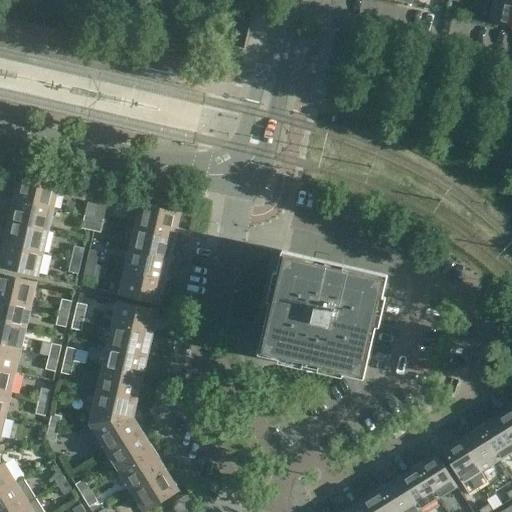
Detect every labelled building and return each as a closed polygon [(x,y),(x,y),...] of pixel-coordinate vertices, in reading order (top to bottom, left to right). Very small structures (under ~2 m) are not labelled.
[(511,28),(511,3),(496,0),(494,0),(489,23),(496,24),(496,25),(511,28)] [(20,176),(14,199),(52,208),(58,185),(20,176)] [(47,230),(52,208),(14,199),(9,221),(47,230)] [(94,218),(97,205),(87,202),(84,216),(94,218)] [(174,236),(179,213),(141,204),(136,227),(174,236)] [(106,207),(97,205),(94,218),(103,220),(106,207)] [(91,230),(94,218),(84,216),(81,228),(91,230)] [(100,233),(103,220),(94,218),(91,230),(100,233)] [(42,252),(47,230),(9,221),(4,244),(42,252)] [(168,258),(174,236),(136,227),(130,249),(168,258)] [(0,266),(37,275),(42,252),(4,244),(0,261),(0,266)] [(81,261),(84,248),(74,246),(71,259),(81,261)] [(163,281),(168,258),(130,249),(125,272),(163,281)] [(99,252),(90,250),(89,250),(86,263),(96,265),(99,252)] [(387,275),(282,251),(277,272),(274,271),(266,302),(270,303),(258,353),(279,358),(278,361),(342,376),(343,373),(363,378),(375,327),(378,328),(385,297),(382,296),(387,275)] [(78,274),(81,261),(71,259),(68,272),(78,274)] [(93,278),(96,265),(86,263),(83,275),(93,278)] [(158,304),(163,281),(125,272),(120,295),(158,304)] [(0,274),(0,298),(30,305),(35,282),(0,274)] [(0,321),(25,328),(30,305),(0,298),(0,321)] [(69,314),(72,301),(62,299),(59,312),(69,314)] [(118,302),(113,325),(151,333),(156,310),(118,302)] [(87,305),(77,303),(74,316),(84,318),(87,305)] [(66,327),(69,314),(59,312),(56,325),(66,327)] [(81,331),(84,318),(74,316),(71,329),(81,331)] [(0,345),(20,350),(25,328),(0,321),(0,345)] [(146,356),(151,333),(113,325),(108,347),(146,356)] [(58,359),(61,346),(51,344),(48,357),(58,359)] [(0,368),(14,372),(20,350),(0,345),(0,368)] [(77,349),(67,347),(64,360),(74,362),(77,349)] [(141,378),(146,356),(108,347),(103,369),(141,378)] [(55,372),(58,359),(48,357),(45,369),(55,372)] [(71,375),(74,362),(64,360),(61,373),(71,375)] [(0,392),(9,394),(14,372),(0,368),(0,392)] [(136,400),(141,378),(103,369),(98,391),(136,400)] [(48,403),(51,390),(41,388),(38,401),(48,403)] [(132,417),(136,400),(98,391),(90,424),(132,417)] [(0,415),(4,416),(9,394),(0,392),(0,415)] [(45,416),(48,403),(38,401),(35,414),(45,416)] [(511,407),(498,416),(511,439),(511,407)] [(61,416),(51,414),(48,427),(58,429),(61,416)] [(511,452),(511,439),(498,416),(479,428),(500,460),(511,452)] [(141,432),(132,417),(90,424),(108,453),(141,432)] [(55,442),(58,429),(48,427),(45,440),(55,442)] [(500,460),(479,428),(461,439),(481,471),(500,460)] [(153,451),(141,432),(108,453),(120,472),(153,451)] [(481,471),(461,439),(442,451),(462,483),(481,471)] [(165,471),(153,451),(120,472),(132,491),(165,471)] [(437,454),(436,455),(418,466),(438,498),(457,486),(437,454)] [(3,463),(0,465),(0,493),(15,484),(3,463)] [(438,498),(418,466),(399,478),(419,510),(438,498)] [(58,468),(57,468),(50,473),(57,485),(65,479),(58,468)] [(178,491),(165,471),(132,491),(144,511),(178,491)] [(416,511),(419,510),(399,478),(381,489),(395,511),(416,511)] [(0,511),(12,511),(35,498),(23,479),(15,484),(0,493),(0,511)] [(72,491),(65,479),(57,485),(64,496),(72,491)] [(83,479),(75,484),(82,496),(90,490),(83,479)] [(395,511),(381,489),(363,500),(369,511),(395,511)] [(98,502),(90,490),(82,496),(89,507),(98,502)] [(43,511),(35,498),(12,511),(43,511)] [(369,511),(363,500),(344,511),(369,511)]
